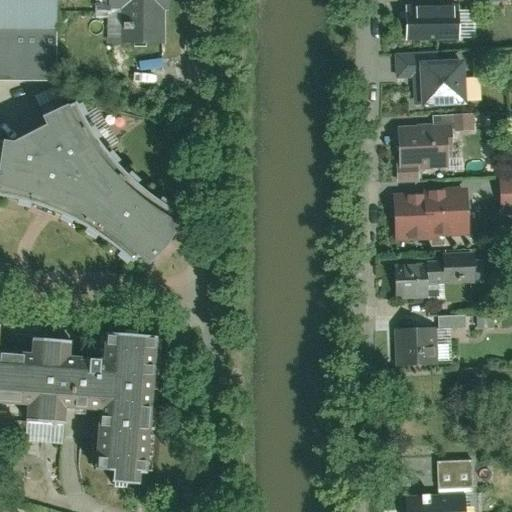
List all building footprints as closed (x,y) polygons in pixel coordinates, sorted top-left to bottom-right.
[(0,0),(0,79),(59,81),(60,0),(0,0)] [(122,9),(122,46),(157,45),(157,10),(167,10),(166,0),(110,0),(110,9),(122,9)] [(406,9),(408,42),(439,40),(438,7),(406,9)] [(396,56),(397,82),(423,81),(424,104),(469,102),(468,62),(438,63),(438,55),(396,56)] [(13,145),(0,143),(0,195),(7,197),(24,200),(42,206),(63,214),(77,220),(89,227),(102,234),(114,243),(122,251),(133,262),(137,257),(144,265),(164,245),(175,225),(164,218),(153,211),(145,205),(136,198),(128,191),(118,182),(107,171),(96,158),(89,149),(80,137),(74,125),(68,115),(65,107),(40,117),(46,128),(13,145)] [(401,122),(402,170),(456,169),(455,121),(401,122)] [(511,174),(500,175),(501,214),(511,213),(511,174)] [(433,195),(436,236),(468,234),(466,193),(433,195)] [(401,197),(403,238),(436,236),(433,195),(401,197)] [(395,262),(400,305),(439,301),(438,290),(473,287),(470,254),(395,262)] [(434,322),(396,325),(399,361),(437,358),(434,322)] [(0,404),(12,405),(10,420),(50,423),(51,406),(85,409),(81,463),(95,464),(94,479),(127,482),(127,472),(138,473),(148,335),(93,331),(91,355),(57,353),(58,339),(15,335),(14,350),(0,348),(0,404)]
